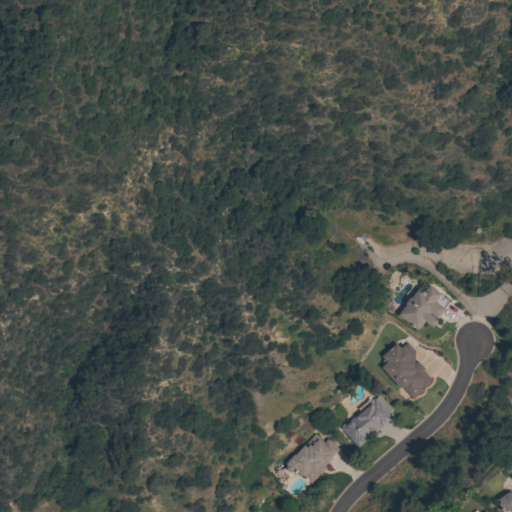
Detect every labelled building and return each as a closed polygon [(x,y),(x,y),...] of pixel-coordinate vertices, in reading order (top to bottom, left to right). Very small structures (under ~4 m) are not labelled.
[(418,288),(423,293),(429,285),(440,294),(439,295),(448,302),(449,302),(437,319),(429,313),(429,314),(438,321),(432,328),(424,322),(419,329),(418,328),(417,330),(397,315),(405,305),(405,303),(408,298),(410,298),(418,288)] [(380,367),(382,366),(382,353),(394,342),(399,348),(406,342),(414,351),(413,362),(417,362),(423,369),(422,370),(430,379),(428,381),(428,383),(424,386),(423,386),(422,387),(423,389),(416,396),(415,394),(412,398),(402,388),(399,388),(380,367)] [(391,419),(357,447),(340,427),(341,426),(340,425),(343,422),(346,423),(359,411),(357,409),(369,398),(370,400),(372,398),(373,399),(376,396),(391,409),(387,414),(391,419)] [(314,433),(323,442),(327,438),(338,449),(330,458),(331,458),(324,466),(326,468),(320,475),(319,474),(317,476),(318,476),(312,482),(310,484),(303,477),(302,478),(295,472),(293,474),(293,473),(289,478),(280,470),(284,466),(283,465),(293,454),(294,455),(314,433)] [(511,480),(504,469),(511,463),(511,511),(503,511),(500,508),(499,509),(497,505),(498,505),(494,499),(495,498),(493,496),(502,490),(500,487),(501,482),(508,478),(511,485),(511,480)]
